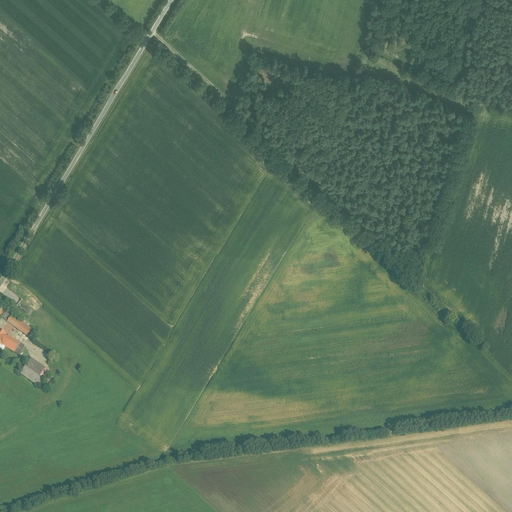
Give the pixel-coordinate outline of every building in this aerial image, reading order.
[(12,316),(6,312),(1,319),(7,323),(12,316)] [(35,327),(32,331),(15,319),(11,325),(53,356),(58,350),(38,336),(42,331),(35,327)] [(20,344),(7,336),(1,345),(15,354),(20,344)] [(45,370),(31,359),(25,368),(39,378),(40,378),(45,370)] [(39,378),(25,368),(20,374),(38,387),(43,380),(40,378),(39,378)]
